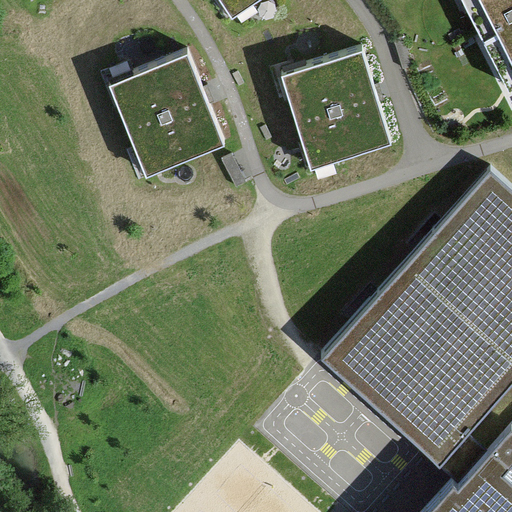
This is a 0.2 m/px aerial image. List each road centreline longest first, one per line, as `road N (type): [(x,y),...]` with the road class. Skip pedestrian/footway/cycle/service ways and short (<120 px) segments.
road 1 (track): [(296,206),(153,266),(3,350)]
road 2 (track): [(260,219),(262,275),(311,370)]
